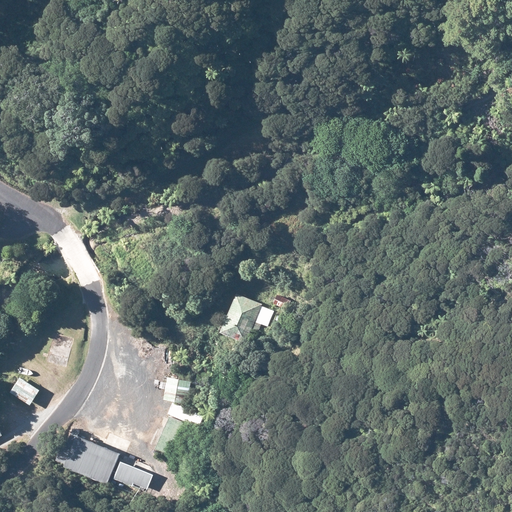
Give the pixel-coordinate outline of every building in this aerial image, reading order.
[(269,327),(275,313),(263,307),(265,306),(239,295),(229,317),(226,315),(223,321),(227,322),(222,332),(246,344),(253,327),(261,331),(263,325),(269,327)] [(293,302),(279,296),(275,304),(289,311),(293,302)] [(12,393),(32,406),(42,391),(22,378),(12,393)] [(171,378),(166,402),(189,407),(194,383),(171,378)] [(171,418),(157,449),(192,466),(206,434),(171,418)] [(122,456),(79,437),(81,432),(73,429),(59,462),(66,465),(65,467),(109,486),(122,456)] [(117,480),(134,488),(136,485),(149,491),(155,477),(124,463),(117,480)] [(171,474),(181,477),(184,469),(175,465),(171,474)] [(159,479),(154,492),(161,495),(166,482),(159,479)]
